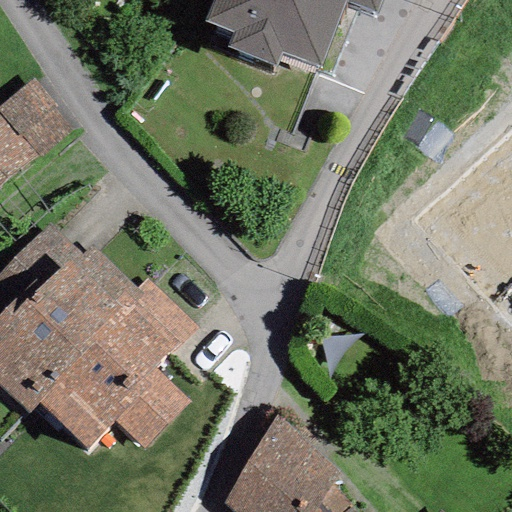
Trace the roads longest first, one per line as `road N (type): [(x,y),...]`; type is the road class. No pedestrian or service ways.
road 1 (residential): [(277,315),(91,121),(14,0)]
road 2 (residential): [(277,315),(338,172),(439,0)]
road 3 (residential): [(208,511),(255,404),(277,315)]
